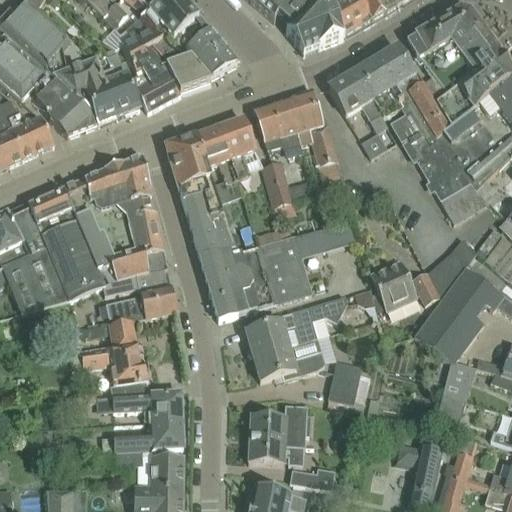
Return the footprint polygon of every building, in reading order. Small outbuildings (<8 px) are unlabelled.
[(49,0),(23,0),(25,1),(36,13),(49,0)] [(85,0),(84,2),(103,21),(114,9),(116,10),(117,8),(108,0),(85,0)] [(180,0),(164,0),(150,14),(141,21),(126,35),(131,45),(153,34),(158,40),(158,39),(166,33),(174,43),(198,23),(197,21),(198,21),(192,13),(180,0)] [(131,0),(128,4),(139,13),(144,8),(150,14),(164,0),(131,0)] [(349,40),(329,5),(323,0),(244,0),(251,6),(273,25),(277,22),(288,32),(285,35),(285,36),(294,46),(303,59),(345,42),(349,40)] [(323,0),(329,5),(349,40),(385,20),(399,11),(392,0),(323,0)] [(392,0),(399,11),(416,0),(392,0)] [(36,13),(25,1),(0,28),(0,33),(5,38),(4,38),(50,81),(57,88),(97,124),(99,130),(117,123),(100,80),(114,74),(113,72),(111,73),(107,62),(94,67),(36,13)] [(128,18),(117,8),(116,10),(114,9),(103,21),(115,33),(128,18)] [(460,14),(406,47),(418,66),(420,65),(432,81),(423,88),(435,108),(469,83),(475,79),(470,73),(479,66),(482,70),(499,57),(469,16),(460,14)] [(239,68),(200,21),(198,23),(174,43),(167,49),(173,54),(189,66),(195,67),(209,85),(239,68)] [(180,100),(180,99),(168,77),(165,79),(155,69),(159,66),(156,62),(152,65),(146,59),(162,46),(158,40),(153,34),(131,45),(121,50),(136,80),(132,82),(138,93),(135,95),(147,117),(180,100)] [(0,85),(21,104),(33,91),(43,102),(35,109),(46,121),(45,122),(53,130),(54,129),(67,142),(98,130),(99,130),(97,124),(57,88),(50,81),(4,38),(0,42),(0,85)] [(210,88),(209,85),(195,67),(189,66),(173,54),(167,49),(164,45),(162,46),(146,59),(152,65),(156,62),(159,66),(155,69),(165,79),(168,77),(180,99),(210,88)] [(100,80),(117,123),(139,114),(126,80),(130,79),(126,67),(122,68),(118,58),(116,59),(114,52),(107,55),(109,61),(107,62),(111,73),(113,72),(114,74),(100,80)] [(381,120),(370,127),(376,137),(386,131),(382,124),(401,113),(405,120),(390,129),(401,147),(404,145),(405,147),(416,166),(440,206),(470,189),(453,165),(458,161),(440,139),(449,132),(441,118),(434,108),(435,108),(423,88),(417,78),(414,80),(397,52),(356,76),(381,120)] [(434,108),(441,118),(449,132),(471,115),(472,116),(489,106),(486,102),(511,83),(511,73),(499,57),(482,70),(479,66),(470,73),(475,79),(469,83),(435,108),(434,108)] [(356,76),(329,93),(345,121),(361,111),(370,127),(381,120),(356,76)] [(477,196),(486,186),(511,159),(511,83),(486,102),(489,106),(472,116),(471,115),(449,132),(440,139),(458,161),(453,165),(477,196)] [(285,104),(296,137),(300,149),(301,150),(311,148),(317,172),(316,172),(320,187),(340,183),(336,167),(338,166),(327,128),(322,129),(311,95),(285,104)] [(283,141),(296,137),(285,104),(253,115),(254,118),(259,134),(267,155),(281,150),(281,148),(285,146),(283,141)] [(0,121),(2,120),(23,165),(54,151),(41,121),(25,129),(18,113),(15,114),(11,105),(1,110),(0,109),(0,121)] [(0,175),(23,165),(2,120),(0,121),(0,175)] [(255,156),(250,142),(243,123),(218,132),(237,185),(245,183),(250,181),(243,161),(255,156)] [(225,190),(237,185),(218,132),(195,141),(207,174),(218,170),(223,186),(225,190)] [(213,190),(207,174),(195,141),(168,151),(166,151),(169,164),(201,268),(235,258),(219,208),(213,190)] [(164,255),(151,192),(147,178),(142,161),(84,185),(87,195),(79,198),(67,203),(76,223),(89,217),(99,240),(103,238),(113,263),(122,297),(138,294),(136,281),(165,273),(166,273),(163,256),(164,255)] [(288,190),(286,183),(281,167),(261,172),(272,213),(274,213),(291,208),(293,207),(288,190)] [(99,240),(89,217),(76,223),(67,203),(79,198),(87,195),(84,185),(63,194),(27,209),(30,215),(68,307),(104,292),(105,301),(122,297),(113,263),(103,238),(99,240)] [(511,199),(506,206),(486,186),(477,196),(506,225),(511,218),(511,199)] [(296,218),(291,208),(274,213),(277,224),(296,218)] [(0,217),(0,295),(39,275),(55,305),(65,300),(28,212),(9,221),(5,215),(0,217)] [(493,233),(472,260),(480,266),(501,239),(493,233)] [(316,235),(292,242),(289,234),(280,236),(282,245),(235,258),(201,268),(218,327),(237,321),(276,310),(312,299),(300,259),(322,253),(316,235)] [(511,248),(503,241),(484,266),(511,289),(511,248)] [(440,305),(412,342),(450,370),(450,369),(453,367),(455,365),(482,328),(477,324),(485,312),(489,314),(490,313),(492,314),(495,310),(511,323),(511,349),(510,349),(503,371),(479,365),(476,374),(495,378),(501,380),(511,383),(511,294),(473,262),(468,270),(466,272),(465,272),(440,305)] [(415,304),(408,286),(400,267),(371,280),(379,298),(379,299),(386,315),(387,316),(415,304)] [(424,309),(438,303),(428,279),(413,285),(424,309)] [(141,306),(136,307),(136,303),(105,310),(108,324),(112,323),(113,329),(132,326),(132,328),(177,318),(171,291),(139,297),(141,306)] [(370,294),(354,299),(357,309),(365,313),(370,320),(377,318),(375,310),(373,301),(370,294)] [(44,295),(35,300),(38,308),(49,305),(44,295)] [(28,300),(18,305),(22,313),(33,310),(28,300)] [(337,329),(347,309),(345,301),(308,313),(265,326),(267,331),(265,332),(245,338),(253,362),(316,344),(316,343),(320,342),(315,326),(322,324),(326,323),(337,329)] [(72,361),(70,366),(71,370),(77,377),(109,373),(114,394),(148,386),(145,369),(143,369),(139,348),(136,349),(132,328),(132,326),(113,329),(107,330),(110,345),(113,344),(114,351),(99,355),(98,350),(93,351),(94,354),(81,357),(81,356),(75,357),(72,361)] [(320,358),(316,344),(253,362),(260,387),(280,381),(282,387),(316,377),(324,370),(320,358)] [(458,404),(469,372),(453,367),(450,369),(443,399),(458,404)] [(359,379),(360,374),(334,368),(332,379),(359,385),(360,385),(361,379),(359,379)] [(511,396),(511,392),(511,383),(501,380),(496,378),(495,378),(490,388),(511,396)] [(360,385),(359,385),(332,379),(330,391),(329,392),(357,398),(360,385)] [(27,391),(15,393),(17,405),(29,403),(27,391)] [(354,411),(357,398),(329,392),(327,405),(352,410),(354,411)] [(182,427),(182,424),(180,399),(160,399),(111,402),(112,416),(147,415),(148,426),(148,428),(182,427)] [(456,439),(466,406),(458,404),(443,399),(434,432),(448,436),(456,439)] [(377,426),(382,405),(370,403),(366,424),(377,426)] [(302,470),(303,454),(305,454),(306,441),(310,442),(310,422),(306,421),(307,413),(285,412),(285,419),(275,419),(275,423),(251,421),(249,467),(283,469),(283,466),(288,466),(287,469),(302,470)] [(183,454),(182,429),(182,427),(148,428),(148,430),(148,441),(114,443),(102,443),(103,458),(116,458),(152,456),(163,455),(181,455),(183,454)] [(490,445),(502,449),(511,452),(511,434),(511,437),(511,438),(507,437),(506,441),(493,437),(490,445)] [(473,462),(478,447),(461,442),(457,457),(460,458),(452,482),(466,486),(489,493),(511,500),(511,467),(511,468),(507,483),(493,480),(490,489),(467,482),(473,462)] [(415,472),(407,510),(413,511),(430,511),(443,454),(398,446),(393,469),(411,473),(412,472),(415,472)] [(138,471),(137,491),(151,492),(151,494),(183,495),(183,462),(152,462),(152,456),(116,458),(117,472),(138,471)] [(316,480),(292,475),(289,489),(331,496),(335,477),(317,474),(316,480)] [(444,507),(443,511),(461,511),(458,511),(466,486),(452,482),(444,507)] [(151,492),(137,491),(134,491),(134,511),(182,511),(183,495),(151,494),(151,492)] [(292,500),(273,496),(253,492),(249,511),(304,511),(306,505),(291,502),(292,500)] [(511,511),(511,500),(489,493),(484,510),(491,511),(511,511)] [(0,511),(12,511),(11,495),(0,495),(0,511)] [(74,511),(75,496),(46,495),(47,511),(74,511)]
